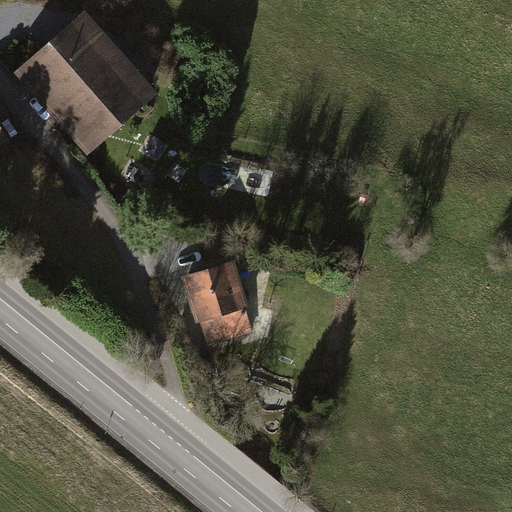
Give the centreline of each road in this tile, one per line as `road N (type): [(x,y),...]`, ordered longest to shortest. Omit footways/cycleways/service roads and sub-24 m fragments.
road 1 (motorway): [(0,252),(256,172),(511,70)]
road 2 (track): [(0,86),(100,211),(142,289),(180,418)]
road 3 (secondary): [(257,511),(0,303)]
road 4 (motorway): [(0,40),(131,0)]
